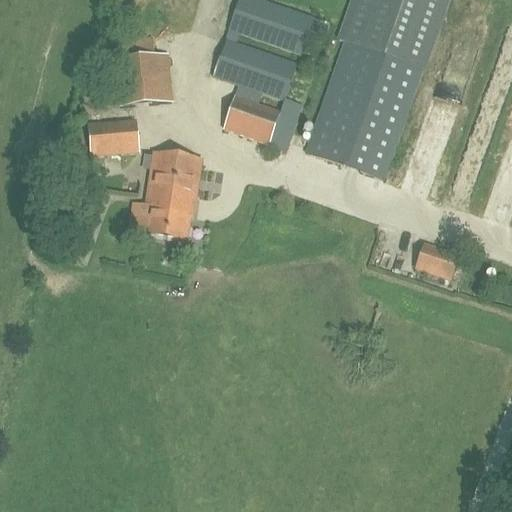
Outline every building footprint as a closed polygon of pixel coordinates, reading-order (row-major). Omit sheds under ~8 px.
[(239,0),(213,79),(239,88),(223,131),(268,148),(280,113),(258,105),(261,96),(284,103),(296,66),(234,45),(237,36),(299,57),(312,20),(253,0),(239,0)] [(307,156),(383,183),(435,31),(359,5),(307,156)] [(151,36),(113,39),(116,62),(121,110),(172,105),(167,57),(153,58),(151,36)] [(136,123),(88,127),(91,159),(139,155),(136,123)] [(149,192),(195,199),(200,162),(154,155),(149,192)] [(70,170),(69,187),(79,188),(80,171),(70,170)] [(147,209),(132,207),(128,233),(144,235),(144,237),(186,244),(190,219),(191,219),(195,199),(149,192),(147,209)] [(64,264),(77,268),(101,201),(88,197),(64,264)] [(423,248),(415,271),(450,283),(458,260),(423,248)]
